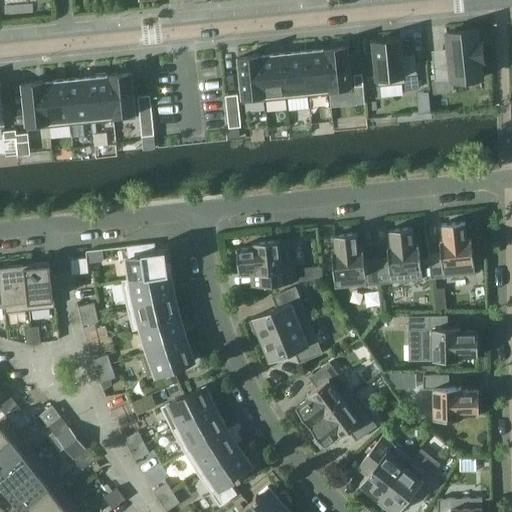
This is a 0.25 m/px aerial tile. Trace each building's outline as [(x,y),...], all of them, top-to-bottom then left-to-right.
[(433,57),(435,80),(452,79),(452,81),(482,78),(480,60),(484,60),(482,42),(478,43),(477,29),(447,32),(449,56),(433,57)] [(416,61),(402,63),(400,39),(373,41),(377,86),(404,83),(405,89),(419,88),(416,61)] [(348,46),(325,48),(330,94),(352,92),(348,46)] [(324,49),(304,51),(308,96),(330,94),(325,48),(324,49)] [(304,51),(282,53),(287,98),(308,96),(304,51)] [(262,55),(261,55),(265,100),(287,98),(282,53),(262,55)] [(261,55),(238,57),(243,103),(265,100),(261,55)] [(132,73),(109,75),(114,120),(136,118),(132,73)] [(364,85),(362,73),(354,74),(356,86),(364,85)] [(108,75),(88,77),(92,122),(114,120),(109,75),(108,75)] [(88,77),(66,80),(71,125),(92,122),(88,77)] [(46,81),(44,81),(49,127),(71,125),(66,80),(46,82),(46,81)] [(44,81),(22,84),(27,129),(49,127),(44,81)] [(428,91),(417,93),(419,112),(430,111),(428,91)] [(226,95),(227,103),(239,102),(238,94),(226,95)] [(138,96),(139,104),(151,103),(150,95),(138,96)] [(227,111),(239,110),(239,102),(227,103),(227,111)] [(151,111),(151,103),(139,104),(140,112),(151,111)] [(239,110),(227,111),(228,119),(240,118),(239,110)] [(140,120),(152,119),(151,111),(140,112),(140,120)] [(240,118),(228,119),(229,127),(241,126),(240,118)] [(140,120),(141,128),(153,127),(152,119),(140,120)] [(154,134),(153,127),(141,128),(142,136),(154,134)] [(16,130),(4,131),(4,139),(16,138),(16,134),(16,130)] [(16,134),(16,138),(17,142),(29,141),(28,133),(16,134)] [(430,263),(431,277),(474,273),(471,238),(467,238),(465,221),(442,224),(443,234),(444,241),(442,241),(440,241),(440,247),(441,251),(429,253),(430,263)] [(414,237),(413,227),(390,229),(391,240),(391,246),(387,246),(388,253),(388,257),(377,258),(376,258),(379,283),(422,279),(421,265),(419,243),(415,244),(414,237)] [(335,287),(379,283),(376,258),(364,259),(364,255),(363,249),(359,249),(359,243),(357,232),(334,235),(335,245),(336,252),(332,252),(334,272),(335,287)] [(239,271),(251,270),(253,286),(293,282),(289,239),(254,242),(254,246),(237,248),(239,271)] [(131,278),(131,279),(169,273),(165,249),(156,250),(153,251),(152,245),(156,244),(155,243),(127,246),(131,278)] [(88,272),(87,257),(71,259),(72,273),(88,272)] [(50,262),(25,264),(30,310),(55,307),(50,262)] [(6,312),(30,310),(25,264),(1,267),(5,304),(5,305),(6,312)] [(127,305),(173,295),(169,273),(131,279),(131,278),(122,280),(127,305)] [(260,337),(261,339),(309,319),(295,286),(272,295),(276,306),(277,307),(262,313),(252,317),(253,319),(250,321),(257,338),(260,337)] [(179,317),(173,295),(127,305),(133,330),(142,328),(142,327),(179,317)] [(81,315),(97,312),(94,302),(79,306),(81,315)] [(99,321),(97,312),(81,315),(83,325),(99,321)] [(422,330),(422,360),(461,359),(461,355),(478,355),(477,330),(460,330),(460,327),(448,327),(447,314),(408,315),(408,330),(422,330)] [(186,339),(186,338),(179,317),(142,327),(142,328),(149,350),(149,351),(186,339)] [(322,353),(309,319),(261,339),(262,343),(270,361),(292,352),(294,351),(295,352),(299,362),(305,360),(322,353)] [(39,326),(32,327),(34,343),(41,342),(39,326)] [(24,328),(27,344),(34,343),(32,327),(24,328)] [(186,338),(186,339),(149,351),(149,350),(140,353),(145,369),(149,378),(195,360),(187,338),(187,337),(186,338)] [(96,368),(111,363),(108,354),(93,359),(96,368)] [(303,415),(310,425),(353,394),(329,362),(310,377),(316,386),(317,387),(312,391),(307,394),(309,397),(305,400),(296,406),(303,415)] [(116,377),(111,363),(96,368),(100,382),(111,378),(116,377)] [(395,388),(402,388),(402,372),(385,372),(395,388)] [(167,378),(170,386),(179,382),(176,374),(167,378)] [(433,387),(434,418),(451,418),(462,418),(462,414),(468,414),(479,414),(479,389),(468,390),(461,390),(461,386),(455,387),(449,387),(449,374),(424,375),(424,387),(433,387)] [(111,378),(100,382),(103,390),(112,384),(111,378)] [(214,408),(215,408),(217,407),(206,385),(161,406),(172,430),(214,408)] [(0,407),(0,408),(13,398),(9,393),(0,399),(0,407)] [(377,425),(353,394),(310,425),(324,444),(333,438),(337,435),(339,437),(344,434),(349,430),(350,431),(356,440),(377,425)] [(0,408),(5,414),(18,404),(13,398),(0,408)] [(215,408),(214,408),(172,430),(184,452),(226,429),(225,428),(215,408)] [(0,446),(12,437),(19,431),(6,415),(0,419),(0,446)] [(53,431),(65,421),(61,416),(48,426),(53,431)] [(70,427),(65,421),(53,431),(57,437),(70,427)] [(237,447),(226,429),(184,452),(198,473),(198,474),(238,448),(237,447)] [(0,472),(24,453),(32,448),(19,431),(12,437),(0,446),(0,472)] [(131,451),(145,444),(139,431),(124,438),(131,451)] [(377,497),(379,498),(411,458),(383,435),(367,454),(376,462),(377,462),(367,475),(360,483),(362,485),(361,487),(375,499),(377,497)] [(150,452),(145,444),(131,451),(135,459),(150,452)] [(37,469),(44,464),(32,448),(24,453),(0,472),(0,484),(7,493),(37,469)] [(78,463),(90,454),(86,448),(73,458),(78,463)] [(238,448),(198,474),(220,506),(237,493),(230,482),(237,476),(239,478),(242,476),(242,475),(253,467),(243,453),(242,454),(238,448)] [(95,459),(90,454),(78,463),(82,469),(95,459)] [(439,481),(411,458),(379,498),(380,499),(378,502),(391,511),(393,511),(395,511),(396,511),(397,511),(412,494),(414,492),(415,493),(423,500),(439,481)] [(57,480),(44,464),(37,469),(7,493),(19,509),(49,486),(57,480)] [(48,511),(62,502),(69,496),(57,480),(49,486),(19,509),(21,511),(48,511)] [(159,499),(172,490),(167,482),(153,490),(159,499)] [(276,511),(283,506),(278,500),(279,499),(268,486),(257,495),(257,494),(253,497),(255,499),(239,511),(276,511)] [(108,503),(121,493),(117,487),(104,497),(108,503)] [(180,502),(172,490),(159,499),(167,511),(180,502)] [(121,493),(108,503),(113,509),(126,499),(121,493)] [(81,511),(69,496),(62,502),(48,511),(81,511)] [(482,511),(482,497),(438,498),(438,511),(482,511)]
